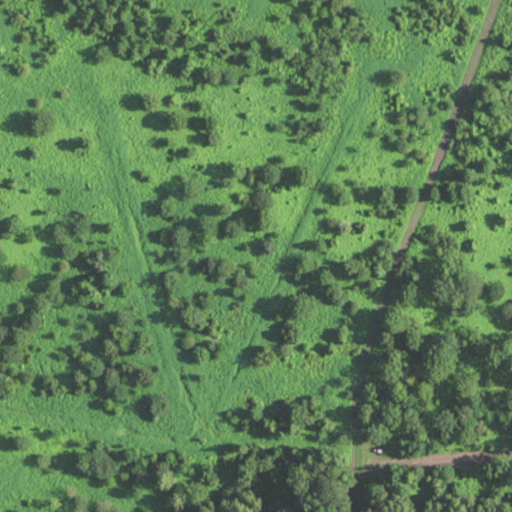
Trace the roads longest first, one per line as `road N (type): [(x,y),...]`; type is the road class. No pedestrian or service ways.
road 1 (residential): [(490,0),(348,422),(339,511)]
road 2 (residential): [(346,465),(412,444),(511,445)]
